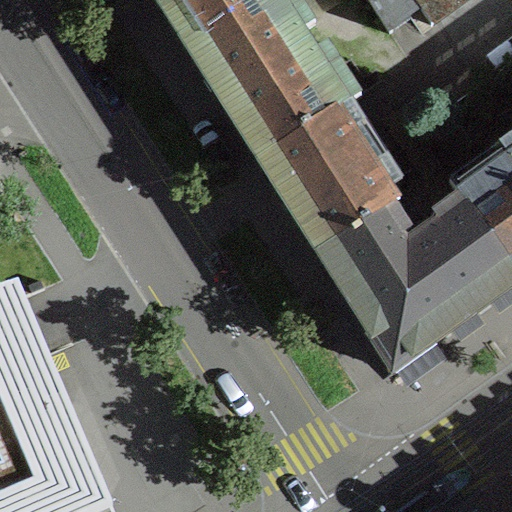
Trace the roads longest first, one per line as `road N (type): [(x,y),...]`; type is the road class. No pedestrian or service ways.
road 1 (residential): [(0,4),(331,511)]
road 2 (residential): [(371,511),(511,413)]
